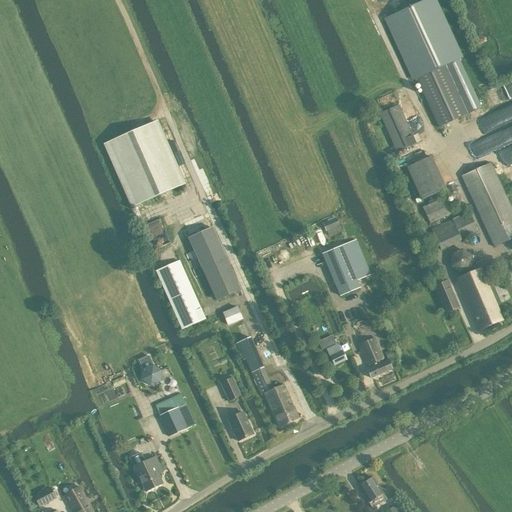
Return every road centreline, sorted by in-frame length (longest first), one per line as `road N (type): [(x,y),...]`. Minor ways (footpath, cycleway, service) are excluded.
road 1 (track): [(277,361),(118,0)]
road 2 (unclassified): [(176,511),(311,430),(511,330)]
road 3 (track): [(511,280),(430,135),(367,0)]
road 4 (tertiary): [(269,511),(511,374)]
